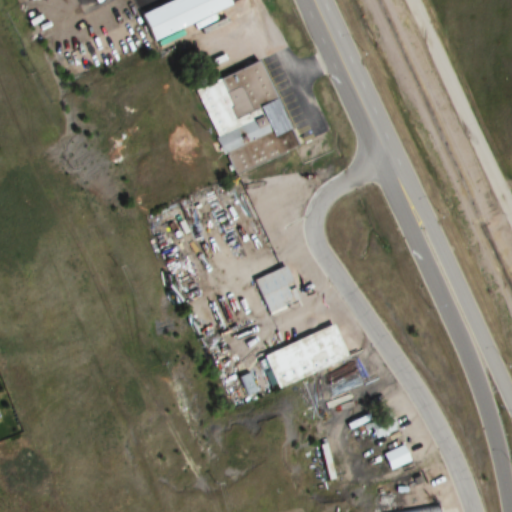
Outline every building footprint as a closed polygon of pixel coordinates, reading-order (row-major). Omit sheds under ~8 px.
[(167,0),(136,13),(147,41),(227,8),(223,0),(167,0)] [(253,63),(195,89),(235,174),(292,147),(253,63)] [(251,280),(265,314),(297,301),(282,266),(251,280)] [(345,360),(331,326),(261,355),(275,389),(345,360)] [(240,377),(245,396),(253,394),(248,375),(240,377)] [(367,424),(372,439),(391,431),(386,417),(367,424)] [(380,455),(387,471),(408,462),(400,446),(380,455)]
